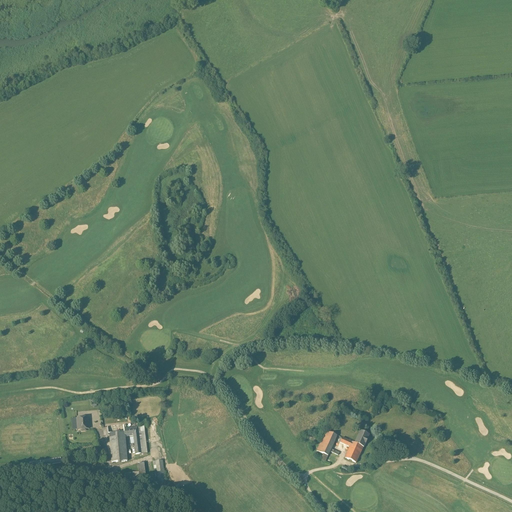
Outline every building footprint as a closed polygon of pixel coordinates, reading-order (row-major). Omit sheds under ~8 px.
[(386,399),(381,410),(386,413),(391,401),(386,399)] [(88,418),(77,419),(78,430),(81,429),(81,431),(82,431),(85,431),(86,430),(86,429),(89,429),(88,418)] [(138,427),(126,429),(125,427),(123,427),(124,433),(124,437),(125,437),(133,436),(138,435),(138,427)] [(144,427),(138,427),(138,435),(141,454),(147,453),(145,437),(144,427)] [(326,431),(317,451),(323,454),(328,456),(337,436),(326,431)] [(120,433),(109,434),(112,462),(127,461),(125,437),(124,437),(124,433),(120,433)] [(370,437),(360,433),(355,445),(363,449),(364,450),(366,446),(367,447),(369,441),(368,441),(370,437)] [(355,445),(343,440),(341,445),(351,449),(346,460),(356,465),(363,449),(355,445)] [(40,461),(32,462),(30,463),(31,474),(45,474),(44,467),(44,466),(61,463),(61,458),(40,461)] [(162,460),(156,461),(156,465),(159,486),(165,485),(162,460)] [(143,463),(138,464),(139,472),(140,481),(146,480),(143,463)] [(139,472),(134,473),(124,475),(125,483),(140,481),(139,472)]
